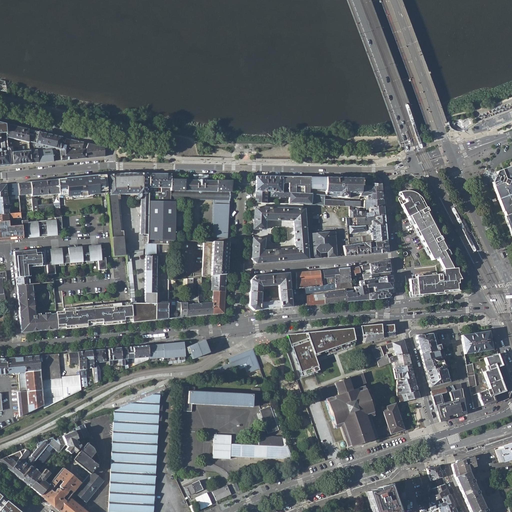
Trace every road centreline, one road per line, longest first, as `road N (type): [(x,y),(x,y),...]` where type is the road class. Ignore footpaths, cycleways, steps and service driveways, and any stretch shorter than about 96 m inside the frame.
road 1 (primary): [(237,324),(16,346)]
road 2 (secondary): [(355,0),(413,159)]
road 3 (secondary): [(448,148),(392,0)]
road 4 (residential): [(238,270),(395,255)]
road 5 (secondary): [(416,168),(484,298)]
road 6 (secondary): [(511,289),(451,157)]
road 7 (residential): [(245,167),(386,169)]
road 8 (residential): [(0,117),(109,140),(110,165)]
road 9 (residential): [(110,165),(245,167)]
road 10 (secondary): [(354,462),(230,511)]
